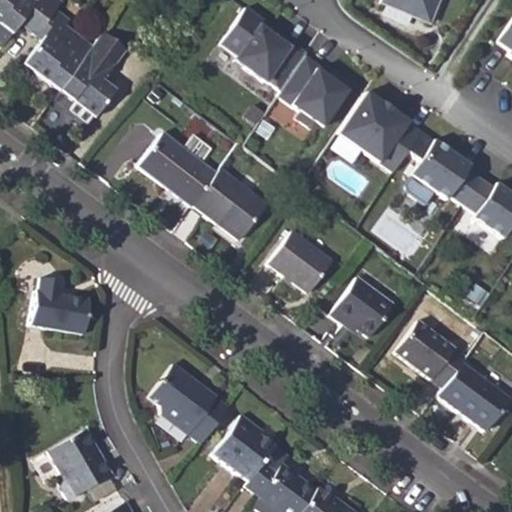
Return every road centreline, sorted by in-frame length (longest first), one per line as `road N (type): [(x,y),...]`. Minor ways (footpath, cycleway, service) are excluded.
road 1 (residential): [(491,511),(143,258)]
road 2 (residential): [(165,511),(111,411),(106,375),(121,292),(143,258)]
road 3 (residential): [(312,0),(330,24),(441,100),(486,108),(511,140)]
road 4 (residential): [(143,258),(0,150)]
